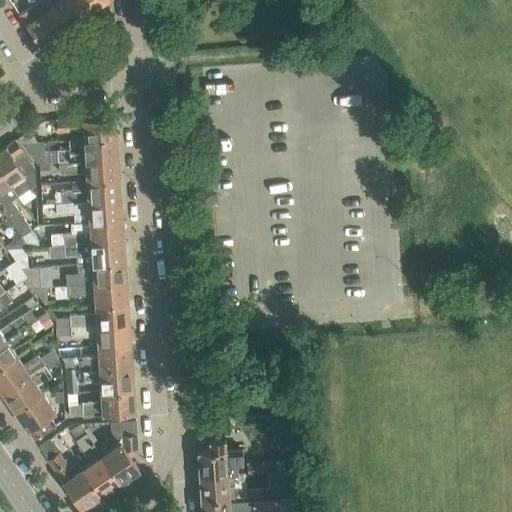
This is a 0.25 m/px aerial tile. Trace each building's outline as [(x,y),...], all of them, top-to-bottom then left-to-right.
[(63,28),(85,13),(76,0),(60,0),(49,8),(63,28)] [(76,0),(85,13),(104,0),(76,0)] [(49,8),(42,13),(35,3),(19,14),(40,44),(63,28),(49,8)] [(115,115),(56,119),(57,131),(57,141),(70,141),(116,137),(115,115)] [(30,128),(19,135),(25,144),(39,143),(30,128)] [(59,150),(60,162),(118,158),(116,137),(70,141),(71,150),(59,150)] [(35,166),(15,138),(0,148),(0,169),(19,196),(36,185),(35,166)] [(39,143),(25,144),(38,164),(46,163),(46,155),(45,142),(39,143)] [(118,158),(60,162),(61,174),(86,173),(87,182),(119,179),(118,158)] [(0,169),(0,202),(8,215),(22,234),(23,235),(32,229),(13,200),(19,196),(0,169)] [(121,200),(119,179),(87,182),(72,182),(73,190),(56,191),(57,204),(74,203),(88,202),(121,200)] [(63,204),(57,204),(58,214),(64,214),(75,213),(75,223),(89,222),(122,219),(121,200),(63,204)] [(0,220),(8,215),(0,202),(0,220)] [(72,232),(52,234),(53,246),(66,245),(123,241),(122,219),(89,222),(75,223),(76,232),(72,232)] [(32,229),(23,235),(31,247),(40,247),(39,238),(32,229)] [(5,245),(8,249),(29,247),(31,247),(22,234),(5,245)] [(123,241),(66,245),(67,256),(77,256),(78,265),(92,264),(125,261),(123,241)] [(8,249),(15,259),(21,268),(22,268),(29,268),(29,247),(8,249)] [(16,283),(23,278),(26,276),(21,268),(15,259),(11,262),(5,266),(16,283)] [(125,261),(92,264),(78,265),(79,274),(68,275),(68,286),(126,282),(125,261)] [(29,268),(21,268),(26,276),(25,277),(23,278),(30,289),(35,288),(40,288),(39,267),(29,268)] [(30,289),(23,278),(16,283),(15,284),(22,294),(30,289)] [(94,295),(95,304),(128,302),(126,282),(68,286),(69,297),(94,295)] [(47,287),(40,288),(35,288),(48,307),(47,287)] [(0,307),(12,299),(6,290),(2,293),(0,293),(0,307)] [(56,328),(72,327),(129,323),(128,302),(95,304),(95,314),(71,316),(71,318),(56,319),(56,328)] [(52,320),(45,310),(36,316),(45,329),(52,324),(52,320)] [(0,328),(0,340),(27,322),(21,314),(0,328)] [(27,322),(0,340),(0,365),(17,354),(12,348),(34,333),(27,322)] [(72,327),(56,328),(56,337),(72,336),(72,338),(97,336),(98,347),(131,344),(129,323),(72,327)] [(66,371),(81,370),(132,367),(131,344),(98,347),(98,357),(65,359),(65,362),(66,371)] [(17,354),(0,365),(0,387),(2,391),(56,355),(52,349),(40,357),(38,353),(23,363),(17,354)] [(60,361),(56,355),(2,391),(15,410),(42,392),(36,383),(51,373),(48,369),(60,361)] [(132,367),(81,370),(82,384),(100,382),(101,391),(134,389),(132,367)] [(135,411),(134,389),(101,391),(101,402),(83,404),(68,405),(69,415),(135,411)] [(55,411),(42,392),(15,410),(34,438),(56,423),(50,414),(55,411)] [(292,417),(273,418),(275,440),(294,439),(292,417)] [(112,436),(97,446),(121,480),(139,468),(131,455),(138,451),(135,419),(111,420),(112,436)] [(91,460),(82,466),(101,493),(121,480),(97,446),(87,431),(81,422),(70,430),(76,439),(91,460)] [(81,507),(101,493),(82,466),(73,472),(50,437),(38,445),(81,507)] [(199,475),(233,473),(237,473),(237,463),(243,463),(242,448),(226,449),(225,439),(209,440),(210,450),(198,450),(199,475)] [(248,472),(264,471),(263,461),(247,462),(248,472)] [(276,461),(263,461),(264,471),(276,471),(276,461)] [(264,471),(248,472),(248,483),(264,482),(264,471)] [(235,497),(233,473),(199,475),(201,503),(229,501),(229,497),(235,497)] [(229,501),(201,503),(201,511),(250,511),(250,500),(229,501)]
